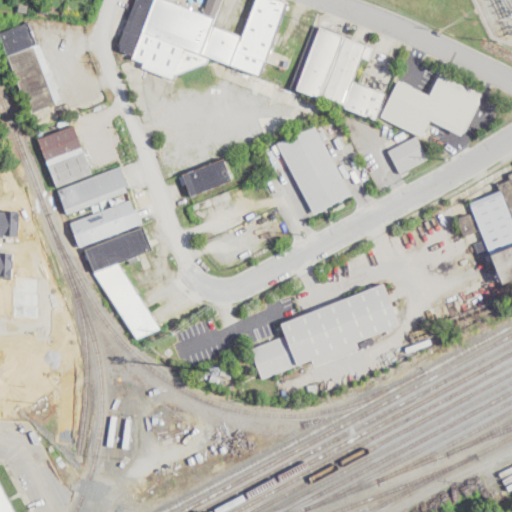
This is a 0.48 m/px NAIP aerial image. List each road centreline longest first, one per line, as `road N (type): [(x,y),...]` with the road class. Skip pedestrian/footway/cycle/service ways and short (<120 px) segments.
road 1 (residential): [(511,137),(245,282),(216,285),(187,270)]
road 2 (residential): [(187,270),(105,60),(113,0)]
road 3 (tertiary): [(315,0),(511,80)]
